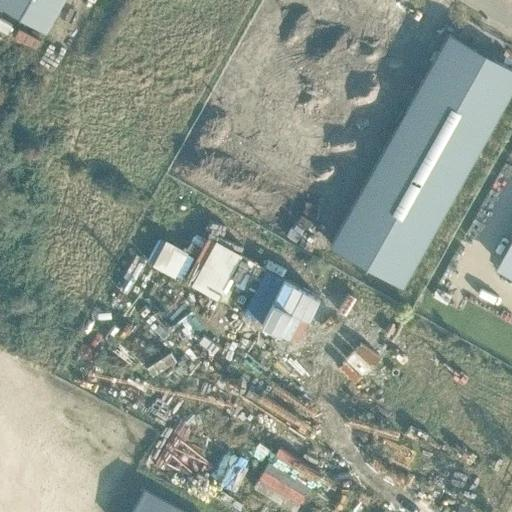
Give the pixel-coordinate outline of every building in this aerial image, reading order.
[(0,0),(0,2),(45,28),(60,0),(0,0)] [(511,66),(448,31),(330,242),(402,282),(511,84),(511,66)] [(511,280),(511,236),(493,270),(511,280)] [(126,275),(135,280),(148,255),(139,250),(126,275)] [(239,340),(235,351),(264,361),(268,350),(239,340)] [(186,511),(142,487),(127,511),(186,511)]
